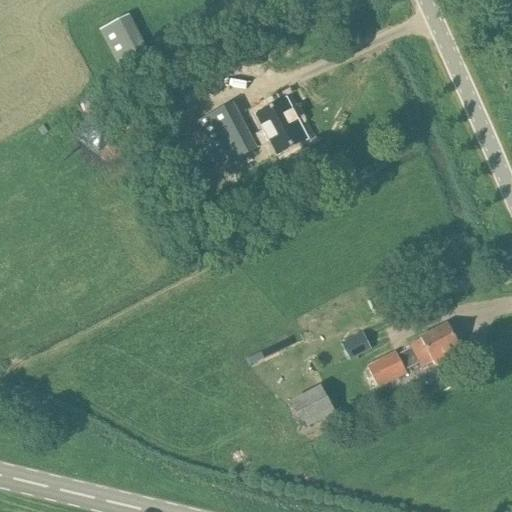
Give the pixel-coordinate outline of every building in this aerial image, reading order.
[(99,31),(122,74),(152,58),(129,15),(99,31)] [(192,125),(217,172),(258,151),(257,150),(270,143),(276,155),(307,138),(287,100),(256,116),(263,130),(250,137),(233,103),(192,125)] [(158,144),(180,176),(197,165),(188,150),(178,156),(167,138),(158,144)] [(367,367),(378,389),(407,374),(405,371),(418,364),(421,369),(433,363),(435,366),(449,359),(447,355),(461,347),(448,323),(420,338),(421,339),(408,346),(410,348),(396,355),(394,352),(367,367)] [(362,332),(341,344),(350,361),(371,350),(362,332)] [(320,385),(290,403),(305,430),(336,413),(320,385)]
